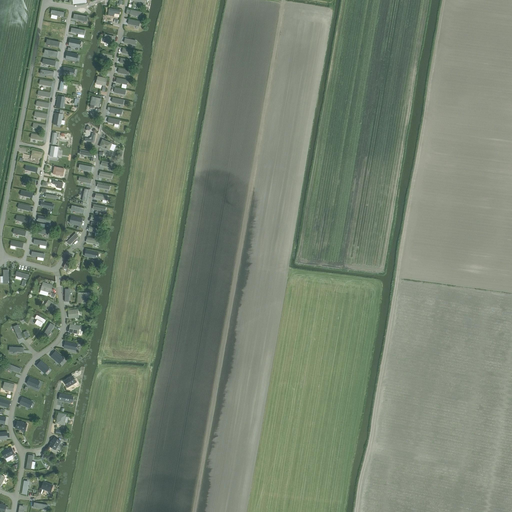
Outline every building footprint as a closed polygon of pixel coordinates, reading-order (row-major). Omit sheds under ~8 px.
[(109,9),(108,15),(114,17),(115,14),(120,15),(121,11),(109,9)] [(53,25),(52,29),(58,30),(57,34),(63,35),(64,30),(62,30),(62,27),(53,25)] [(115,37),(107,35),(106,39),(105,42),(109,43),(113,44),(115,37)] [(70,39),(69,46),(78,48),(80,41),(70,39)] [(67,52),(66,59),(75,61),(77,54),(67,52)] [(112,56),(105,54),(104,58),(103,58),(103,61),(106,62),(111,63),(112,56)] [(64,67),(62,74),(72,76),(74,69),(64,67)] [(107,79),(99,77),(99,81),(98,81),(97,84),(101,85),(106,86),(107,79)] [(59,96),(57,104),(63,106),(65,97),(59,96)] [(92,97),(91,104),(100,107),(101,99),(92,97)] [(93,133),(92,134),(91,139),(86,138),(85,141),(94,143),(96,134),(93,133)] [(112,144),(103,140),(100,147),(109,150),(112,144)] [(55,167),(53,174),(63,176),(64,169),(55,167)] [(73,217),(71,223),(81,225),(82,219),(73,217)] [(76,234),(67,242),(70,245),(79,236),(76,234)] [(86,250),(85,256),(96,258),(96,257),(97,257),(97,255),(98,256),(98,253),(86,250)] [(69,256),(64,268),(64,267),(68,269),(70,263),(71,263),(73,258),(69,256)] [(53,285),(44,283),(43,287),(42,287),(41,290),(45,291),(51,292),(53,285)] [(79,293),(78,303),(85,303),(86,297),(87,294),(79,293)] [(57,306),(49,300),(47,304),(46,304),(44,307),(47,309),(47,308),(52,312),(57,306)] [(78,314),(78,310),(68,311),(69,318),(75,317),(75,318),(79,318),(79,314),(78,314)] [(37,315),(35,319),(38,320),(36,324),(35,323),(35,324),(41,327),(41,326),(43,323),(44,324),(46,320),(37,315)] [(51,323),(44,334),(44,333),(48,335),(51,330),(51,331),(51,330),(54,325),(51,323)] [(18,325),(14,327),(17,333),(16,334),(17,334),(19,339),(23,337),(18,325)] [(79,330),(80,326),(70,325),(69,332),(75,333),(79,334),(79,331),(79,330)] [(65,341),(64,347),(76,350),(77,344),(65,341)] [(59,363),(63,358),(55,352),(51,357),(59,363)] [(41,361),(37,366),(44,373),(49,368),(41,361)] [(10,364),(8,368),(14,370),(13,371),(14,371),(14,370),(19,373),(21,369),(9,364),(10,364)] [(73,376),(64,381),(68,387),(77,382),(73,376)] [(36,388),(39,381),(30,378),(27,384),(36,388)] [(15,384),(5,382),(3,389),(13,392),(15,384)] [(60,394),(59,400),(72,402),(73,396),(60,394)] [(20,404),(29,407),(32,401),(22,397),(20,404)] [(66,415),(59,413),(58,416),(57,417),(58,417),(57,423),(62,424),(62,425),(64,425),(66,415)] [(27,424),(17,422),(16,429),(26,431),(27,424)] [(61,441),(55,437),(50,446),(56,450),(61,441)] [(11,447),(2,452),(6,458),(15,454),(11,447)] [(53,485),(44,482),(41,488),(51,492),(53,485)]
